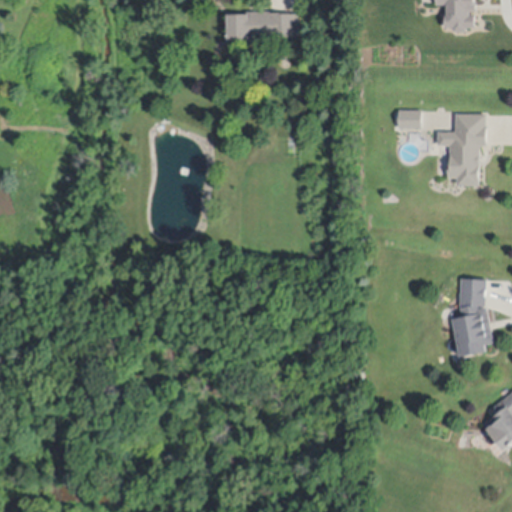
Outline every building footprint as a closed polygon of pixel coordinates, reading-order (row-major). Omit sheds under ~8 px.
[(476,0),(476,6),(477,6),(477,12),(471,12),(471,15),(477,15),(477,28),(468,28),(468,32),(455,32),(455,28),(447,28),(446,15),(448,15),(448,5),(438,5),(437,0),(476,0)] [(249,12),(272,11),(272,13),(291,12),(291,13),(298,13),(299,37),(252,38),(252,39),(230,40),(229,15),(249,15),(249,12)] [(401,111),(423,111),(423,129),(400,128),(401,111)] [(457,114),(487,114),(487,126),(488,126),(488,146),(481,146),(481,186),(460,186),(460,179),(450,179),(450,169),(452,169),(452,154),(451,154),(451,146),(440,146),(440,132),(457,132),(457,114)] [(487,308),(488,308),(496,344),(486,346),(488,353),(462,358),(454,320),(464,318),(462,308),(462,307),(463,279),(488,280),(487,308)] [(497,407),(511,394),(511,448),(507,453),(495,438),(498,435),(494,430),(501,424),(497,419),(503,414),(497,407)] [(353,438),(359,440),(357,448),(358,448),(356,457),(347,454),(350,446),(351,446),(353,438)]
